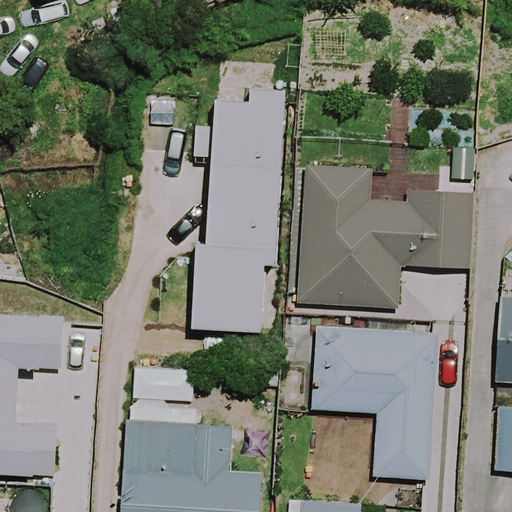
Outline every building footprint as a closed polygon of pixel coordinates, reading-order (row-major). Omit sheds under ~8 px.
[(374,171),(304,167),(295,304),(394,310),(396,267),(468,271),(473,200),(373,193),(374,171)] [(511,296),(499,296),(494,383),(511,384),(511,296)] [(436,338),(307,329),(302,391),(285,390),(284,409),(373,415),(369,478),(426,482),(436,338)] [(195,408),(127,404),(120,511),(256,511),(259,474),(228,472),(231,432),(194,429),(195,408)] [(0,413),(0,407),(0,406),(0,496),(62,499),(64,432),(0,429),(0,413)] [(511,412),(494,412),(492,473),(511,474),(511,412)] [(355,511),(355,510),(299,506),(299,493),(283,492),(281,511),(355,511)]
